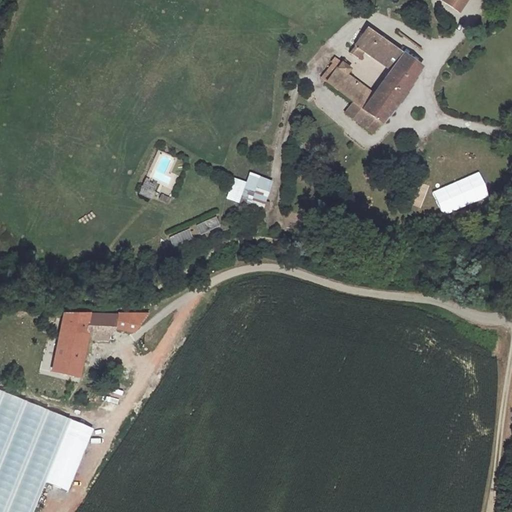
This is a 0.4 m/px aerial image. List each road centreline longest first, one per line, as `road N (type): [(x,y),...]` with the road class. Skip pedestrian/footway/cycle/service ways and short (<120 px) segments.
road 1 (unclassified): [(102,356),(223,275),(256,267),(435,300),(479,319),(511,317)]
road 2 (track): [(511,361),(488,511)]
